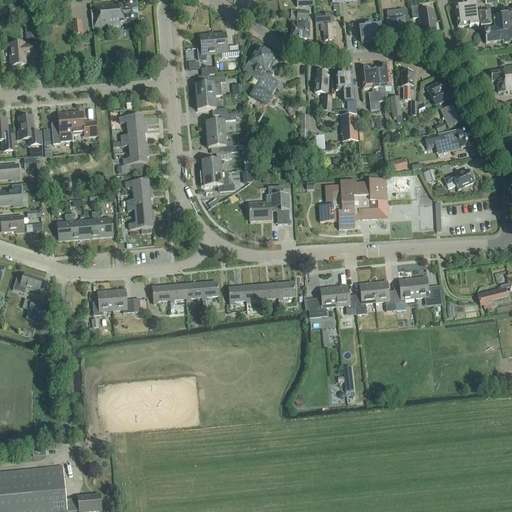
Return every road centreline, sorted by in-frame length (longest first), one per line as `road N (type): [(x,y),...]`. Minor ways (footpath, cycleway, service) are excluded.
road 1 (tertiary): [(505,242),(500,163),(452,69),(427,55),(301,54),(211,0)]
road 2 (tertiary): [(505,242),(259,256),(213,240)]
road 3 (residential): [(213,240),(191,262),(89,274),(0,248)]
road 4 (residential): [(0,100),(169,84)]
road 5 (tertiary): [(213,240),(179,190),(169,84)]
